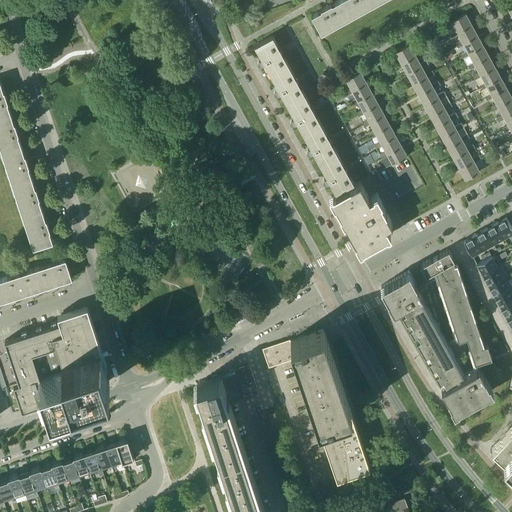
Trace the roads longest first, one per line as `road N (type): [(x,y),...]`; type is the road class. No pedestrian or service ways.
road 1 (tertiary): [(175,0),(334,286)]
road 2 (tertiary): [(350,276),(195,0)]
road 3 (tertiary): [(504,511),(436,428),(350,276)]
road 4 (tertiary): [(334,286),(409,422),(478,511)]
road 5 (residential): [(95,288),(18,57)]
road 6 (residential): [(134,397),(334,286)]
road 7 (residential): [(0,460),(114,418),(134,397)]
road 8 (residential): [(134,397),(106,396),(0,430)]
road 9 (residential): [(444,223),(511,344)]
road 10 (residential): [(134,397),(157,474),(149,491),(120,511)]
